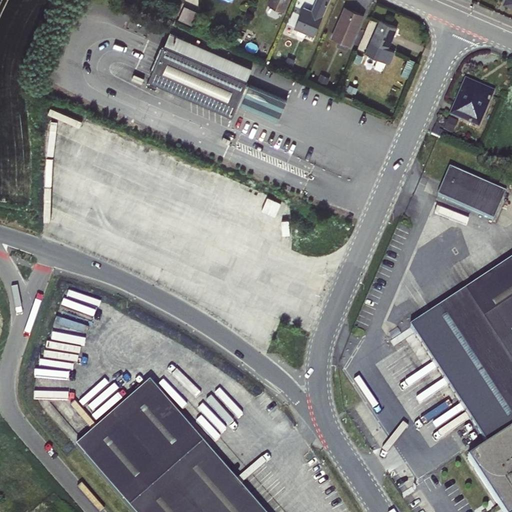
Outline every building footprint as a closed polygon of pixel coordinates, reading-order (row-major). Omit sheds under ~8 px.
[(288,0),(268,0),(267,4),(284,11),(288,0)] [(329,0),(315,0),(311,9),(303,6),(294,28),(297,29),(305,33),(314,36),(329,0)] [(184,5),(177,19),(195,27),(201,13),(184,5)] [(364,14),(344,5),(330,37),(350,46),(364,14)] [(396,27),(379,19),(370,40),(387,48),(396,27)] [(148,79),(232,116),(238,103),(247,82),(247,79),(252,68),(170,32),(165,44),(163,43),(160,51),(155,62),(151,71),(148,79)] [(479,129),(495,91),(464,78),(448,116),(479,129)] [(287,99),(247,82),(238,103),(277,120),(287,99)] [(79,126),(80,121),(71,118),(62,144),(86,152),(97,120),(89,117),(85,128),(79,126)] [(126,171),(151,182),(165,150),(140,139),(126,171)] [(196,164),(184,196),(192,199),(204,167),(196,164)] [(449,170),(437,197),(493,221),(510,182),(501,179),(497,190),(449,170)] [(275,235),(288,203),(265,194),(262,201),(256,198),(255,201),(266,206),(258,228),(275,235)] [(410,231),(397,263),(405,266),(418,234),(410,231)] [(511,259),(410,328),(487,446),(511,429),(511,259)] [(255,331),(263,298),(257,297),(250,330),(255,331)] [(261,511),(148,384),(76,448),(132,511),(261,511)] [(511,511),(511,429),(487,446),(467,459),(501,511),(511,511)]
